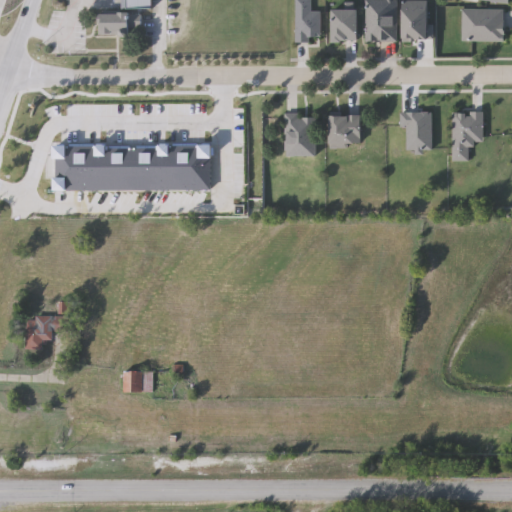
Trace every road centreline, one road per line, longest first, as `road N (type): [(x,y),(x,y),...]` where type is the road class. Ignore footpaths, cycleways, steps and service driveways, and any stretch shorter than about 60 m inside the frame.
road 1 (residential): [(0,72),(33,81),(182,85),(511,75)]
road 2 (secondary): [(511,491),(0,496)]
